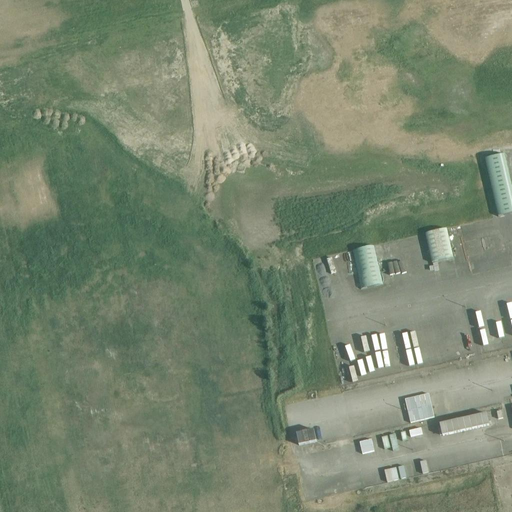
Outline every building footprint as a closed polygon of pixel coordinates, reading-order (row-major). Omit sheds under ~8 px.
[(424,235),(427,265),(448,263),(445,233),(424,235)] [(361,290),(383,285),(374,246),(352,252),(361,290)] [(440,425),(442,437),(489,426),(487,414),(440,425)] [(417,430),(406,433),(408,439),(419,436),(417,430)] [(497,458),(511,455),(508,444),(494,447),(497,458)] [(491,460),(490,454),(478,456),(480,462),(491,460)] [(355,477),(344,480),(347,490),(358,487),(355,477)]
